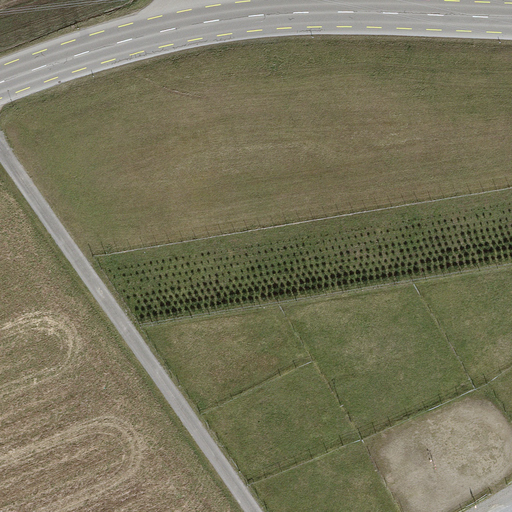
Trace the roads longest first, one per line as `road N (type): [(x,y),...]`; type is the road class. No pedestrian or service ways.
road 1 (secondary): [(511,18),(251,17),(157,32),(0,82)]
road 2 (track): [(0,148),(254,511)]
